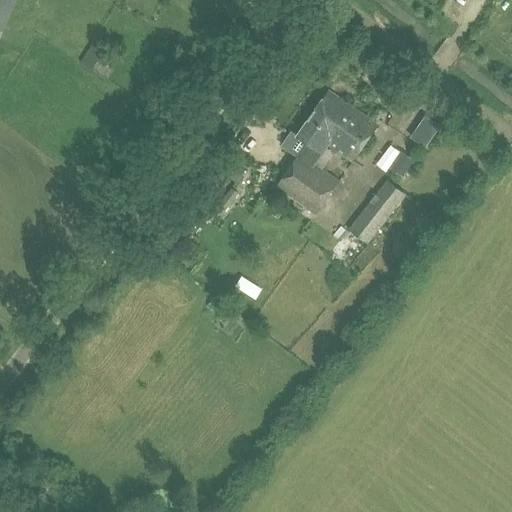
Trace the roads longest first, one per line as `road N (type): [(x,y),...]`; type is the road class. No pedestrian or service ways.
road 1 (unclassified): [(0,403),(313,0)]
road 2 (unclassified): [(511,134),(351,0)]
